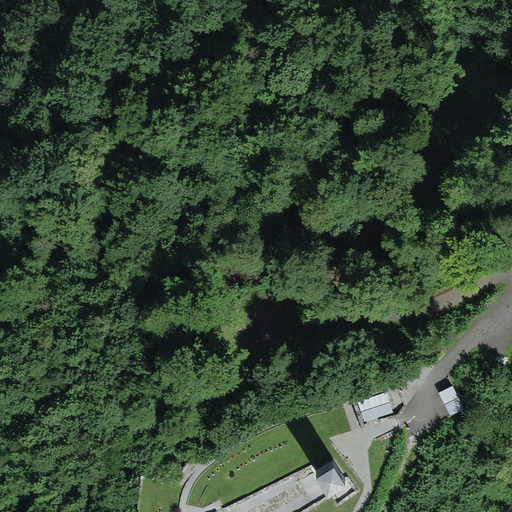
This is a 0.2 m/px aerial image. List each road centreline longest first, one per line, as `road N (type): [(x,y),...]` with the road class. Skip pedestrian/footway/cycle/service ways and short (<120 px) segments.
road 1 (track): [(302,0),(203,38),(116,117),(113,130),(127,148),(184,128),(441,102),(466,104),(470,121),(333,276),(271,305),(262,329),(287,336),(442,301),(511,269)]
road 2 (track): [(511,303),(432,376),(413,423)]
